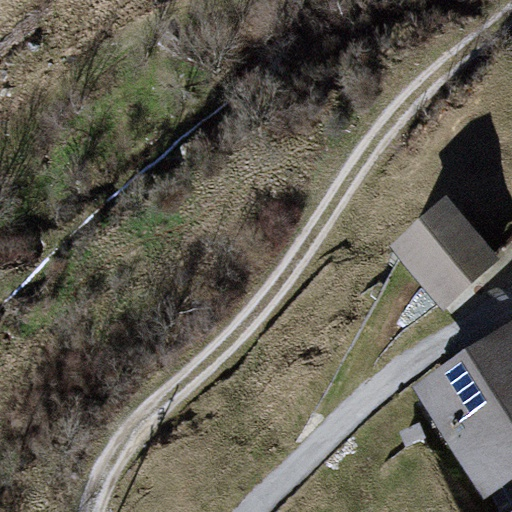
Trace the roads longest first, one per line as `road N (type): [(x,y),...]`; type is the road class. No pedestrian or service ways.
road 1 (track): [(96,511),(143,424),(256,323),(392,114),(511,9)]
road 2 (residential): [(511,295),(402,369),(252,511)]
